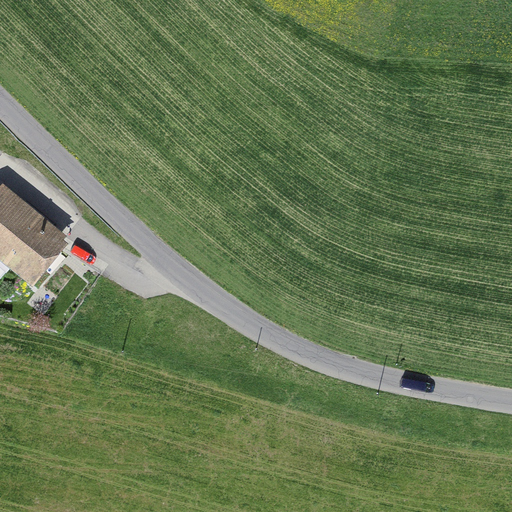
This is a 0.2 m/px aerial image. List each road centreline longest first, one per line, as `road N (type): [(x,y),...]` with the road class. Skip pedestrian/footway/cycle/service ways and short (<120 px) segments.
road 1 (tertiary): [(0,102),(176,268),(276,339),(368,375),(511,400)]
road 2 (track): [(176,268),(122,269),(0,164)]
